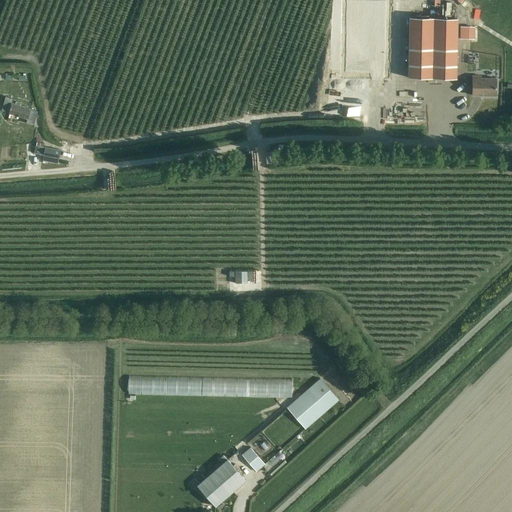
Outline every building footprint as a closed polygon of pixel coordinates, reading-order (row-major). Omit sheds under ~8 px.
[(344,0),(343,76),(388,77),(389,0),(344,0)] [(409,17),(408,78),(456,79),(457,18),(409,17)] [(471,26),(460,26),(460,39),(470,39),(471,26)] [(481,76),(472,76),(472,95),(496,96),(496,78),(481,78),(481,76)] [(37,111),(11,103),(8,113),(27,119),(26,123),(33,125),(37,111)] [(60,150),(45,147),(36,145),(34,153),(59,158),(60,150)] [(321,415),(339,400),(320,378),(303,394),(321,415)] [(223,448),(223,441),(214,441),(214,436),(203,435),(202,447),(223,448)] [(187,442),(123,440),(123,454),(182,455),(182,449),(187,449),(187,442)] [(256,471),(265,464),(250,447),(242,455),(256,471)] [(215,507),(246,480),(227,459),(205,479),(199,484),(197,485),(215,507)] [(123,473),(195,473),(195,462),(123,461),(123,473)] [(201,474),(195,479),(199,484),(205,479),(201,474)]
